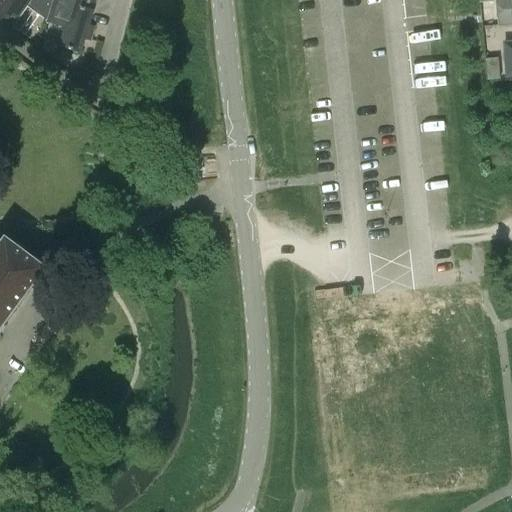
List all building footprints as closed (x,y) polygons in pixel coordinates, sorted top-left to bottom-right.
[(0,0),(0,21),(11,29),(23,12),(31,10),(49,22),(49,21),(54,0),(0,0)] [(92,0),(54,0),(49,21),(66,26),(59,47),(80,54),(85,36),(91,38),(95,24),(89,23),(95,5),(91,4),(92,0)] [(511,21),(511,0),(494,0),(496,23),(511,21)] [(511,73),(511,37),(503,38),(505,74),(511,73)] [(499,58),(486,60),(488,81),(501,80),(499,58)] [(0,324),(41,269),(4,241),(0,246),(0,324)]
